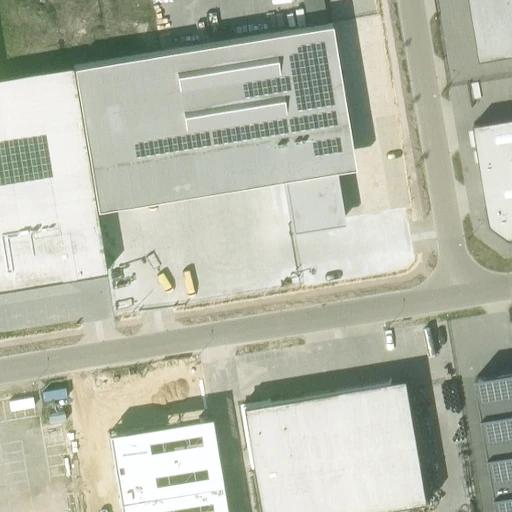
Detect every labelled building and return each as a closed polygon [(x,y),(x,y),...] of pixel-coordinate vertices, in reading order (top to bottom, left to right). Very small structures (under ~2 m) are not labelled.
[(511,0),(492,0),(479,2),(483,27),(478,28),(479,32),(483,31),(487,54),(482,55),(483,59),(511,53),(511,0)] [(332,24),(73,67),(97,211),(129,205),(122,162),(278,136),(294,233),(317,229),(316,224),(345,220),(330,128),(349,125),(332,24)] [(71,65),(0,77),(0,289),(59,280),(105,272),(97,226),(71,65)] [(511,117),(473,123),(490,224),(510,238),(511,238),(511,117)] [(511,511),(511,370),(475,377),(497,511),(511,511)] [(267,401),(241,405),(248,449),(246,449),(246,450),(248,450),(250,463),(249,463),(249,465),(250,465),(258,511),(365,511),(428,501),(407,377),(391,380),(391,378),(389,379),(390,380),(269,401),(268,399),(267,399),(267,401)] [(226,511),(210,415),(106,432),(119,511),(226,511)]
